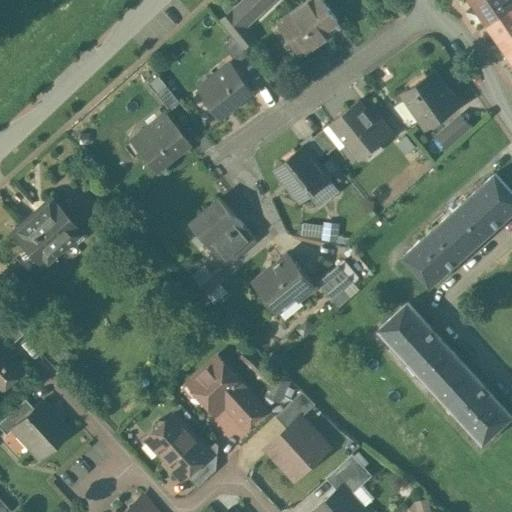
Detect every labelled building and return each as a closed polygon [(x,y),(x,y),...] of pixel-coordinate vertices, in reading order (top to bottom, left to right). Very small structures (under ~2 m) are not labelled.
[(244,0),(234,10),(230,14),(243,28),(247,25),(273,0),(244,0)] [(340,19),(326,0),(308,0),(279,20),(302,53),(333,31),(330,26),(340,19)] [(511,0),(481,0),(477,3),(490,23),(511,7),(511,0)] [(511,7),(490,23),(503,41),(511,35),(511,7)] [(243,28),(230,14),(234,10),(234,9),(222,19),(235,36),(244,47),(256,37),(247,25),(243,28)] [(511,35),(503,41),(511,54),(511,35)] [(244,47),(235,36),(225,44),(239,61),(249,53),(244,47)] [(254,88),(232,60),(199,87),(211,102),(215,98),(224,110),(220,113),(221,114),(254,88)] [(460,105),(435,69),(402,91),(428,127),(460,105)] [(179,100),(166,83),(156,91),(169,108),(179,100)] [(376,120),(360,99),(332,121),(333,122),(337,119),(352,138),(349,141),(361,157),(393,131),(381,116),(376,120)] [(165,110),(131,139),(132,140),(136,136),(145,148),(141,151),(155,168),(189,140),(165,110)] [(338,144),(325,127),(315,135),(327,150),(328,152),(338,144)] [(313,133),(302,141),(303,143),(304,143),(316,158),(327,150),(315,135),(313,133)] [(303,143),(276,166),(302,199),(330,177),(316,158),(304,143),(303,143)] [(511,189),(496,172),(405,254),(431,284),(511,210),(511,189)] [(52,196),(14,230),(43,263),(71,239),(74,242),(84,233),(52,196)] [(257,237),(221,196),(192,221),(227,262),(257,237)] [(305,219),(303,234),(341,238),(343,223),(305,219)] [(291,252),(254,281),(277,308),(296,293),(299,297),(316,284),(291,252)] [(354,281),(339,263),(330,271),(344,288),(345,289),(354,281)] [(330,271),(319,280),(333,297),(344,288),(330,271)] [(511,414),(511,413),(409,301),(381,327),(484,440),(511,414)] [(6,313),(0,318),(0,328),(12,342),(23,332),(6,313)] [(0,388),(22,368),(0,343),(0,388)] [(219,355),(191,380),(201,391),(199,393),(217,412),(227,402),(233,409),(251,392),(245,386),(246,384),(219,355)] [(289,381),(277,375),(269,392),(282,398),(289,381)] [(303,390),(277,415),(288,427),(300,416),(301,417),(316,403),(303,390)] [(251,392),(233,409),(248,425),(266,408),(251,392)] [(26,397),(0,420),(0,425),(7,433),(14,427),(13,425),(34,406),(26,397)] [(69,430),(41,400),(34,406),(13,425),(14,427),(41,455),(69,430)] [(208,449),(175,413),(166,420),(165,419),(160,419),(155,423),(155,428),(156,430),(148,437),(184,477),(188,474),(211,453),(208,449)] [(301,417),(300,416),(288,427),(291,430),(271,448),(288,468),(298,459),(307,468),(329,447),(301,417)] [(211,453),(188,474),(198,486),(217,469),(219,444),(217,441),(208,449),(211,453)] [(373,474),(353,452),(327,476),(338,489),(343,485),(352,494),(373,474)] [(367,511),(352,494),(343,485),(338,489),(315,510),(316,511),(367,511)] [(0,511),(7,511),(11,509),(0,496),(0,511)] [(159,511),(151,502),(139,511),(159,511)]
